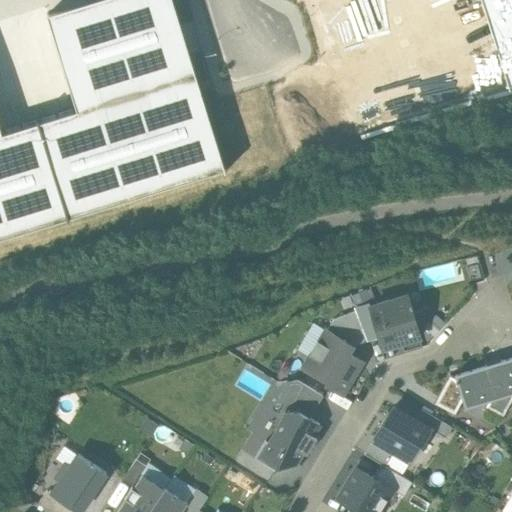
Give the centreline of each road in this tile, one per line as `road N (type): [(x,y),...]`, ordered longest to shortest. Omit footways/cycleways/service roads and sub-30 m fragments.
road 1 (track): [(511,197),(354,219),(0,294)]
road 2 (residential): [(301,511),(375,391),(488,327)]
